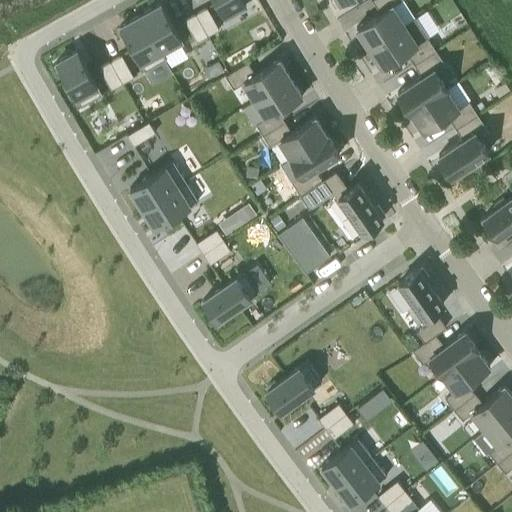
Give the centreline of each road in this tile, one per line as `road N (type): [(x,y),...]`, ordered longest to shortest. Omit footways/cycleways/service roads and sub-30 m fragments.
road 1 (residential): [(218,375),(24,62),(28,46),(109,0)]
road 2 (residential): [(428,228),(284,0)]
road 3 (residential): [(218,375),(428,228)]
road 4 (residential): [(320,511),(218,375)]
road 5 (residential): [(511,339),(428,228)]
